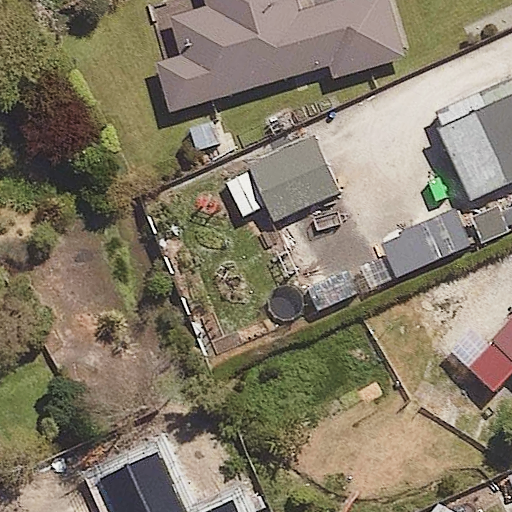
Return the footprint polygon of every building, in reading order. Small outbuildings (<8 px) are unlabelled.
[(341,0),(299,12),(295,0),(207,0),(210,7),(173,18),(184,56),(159,63),(172,109),(331,63),(335,76),(407,55),(391,0),(341,0)] [(511,180),(511,93),(439,126),(472,199),(511,180)] [(339,192),(314,135),(250,163),(275,220),(339,192)] [(410,232),(388,178),(365,187),(387,242),(410,232)] [(463,221),(428,236),(439,262),(474,247),(463,221)] [(494,283),(486,263),(442,280),(450,301),(494,283)] [(511,373),(511,322),(470,365),(496,390),(511,373)]
